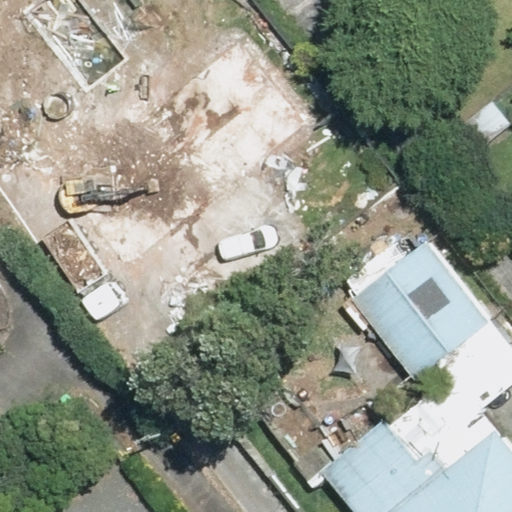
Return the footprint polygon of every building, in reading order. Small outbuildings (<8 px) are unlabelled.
[(129,284),(207,220),(237,256),(293,210),(263,174),(325,121),(241,21),(42,189),(52,201),(34,217),(75,265),(98,246),(129,284)] [(505,319),(439,233),(413,253),(404,241),(369,268),(379,279),(361,293),(427,379),(505,319)] [(0,335),(7,325),(0,320),(0,311),(16,289),(0,277),(0,335)] [(284,511),(204,413),(141,464),(180,511),(284,511)] [(430,459),(401,422),(341,469),(374,511),(510,511),(511,429),(466,465),(450,444),(430,459)]
